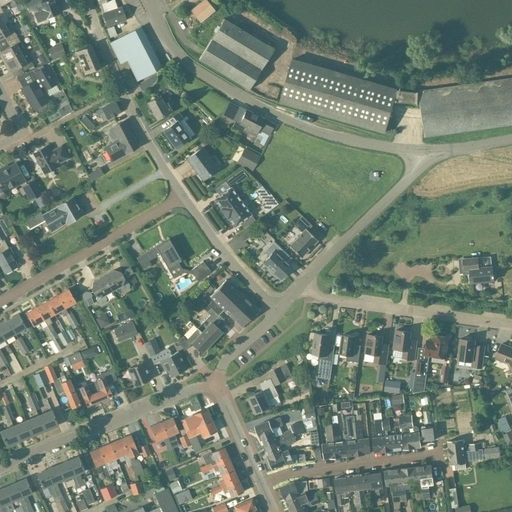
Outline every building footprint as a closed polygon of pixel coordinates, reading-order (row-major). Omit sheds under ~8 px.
[(28,0),(25,2),(28,10),(29,13),(33,11),(37,22),(46,18),(58,13),(53,0),(48,0),(46,1),(45,0),(28,0)] [(114,0),(109,0),(99,3),(106,26),(126,20),(122,7),(117,9),(114,0)] [(214,10),(205,0),(204,0),(191,11),(200,22),(214,10)] [(0,7),(0,26),(5,24),(8,22),(9,21),(0,7)] [(210,48),(209,49),(249,73),(254,65),(255,66),(262,53),(267,45),(227,20),(222,28),(221,28),(214,41),(212,44),(210,48)] [(0,38),(4,37),(7,42),(17,36),(14,31),(10,33),(5,24),(0,26),(0,38)] [(113,26),(106,28),(110,37),(116,35),(113,26)] [(162,67),(141,26),(109,43),(119,63),(126,60),(136,80),(162,67)] [(0,52),(0,55),(4,63),(27,50),(26,50),(25,51),(19,42),(20,41),(17,36),(7,42),(10,47),(0,52)] [(51,60),(66,54),(62,43),(47,49),(51,60)] [(100,67),(91,46),(76,52),(85,73),(100,67)] [(25,51),(4,63),(10,72),(12,71),(20,66),(23,71),(33,65),(31,60),(32,60),(27,50),(25,51)] [(292,58),(283,91),(306,98),(306,100),(312,101),(312,99),(358,113),(358,115),(364,117),(364,115),(388,122),(391,113),(395,98),(398,89),(292,58)] [(38,79),(44,90),(44,91),(57,84),(46,65),(37,70),(33,72),(38,79)] [(156,74),(138,82),(141,90),(159,82),(156,74)] [(511,79),(419,84),(421,122),(511,116),(511,79)] [(47,102),(42,92),(35,81),(23,88),(22,88),(34,110),(35,109),(35,110),(37,112),(39,112),(40,113),(42,113),(44,112),(45,111),(46,110),(47,108),(47,106),(47,104),(46,103),(47,102)] [(179,88),(170,83),(167,87),(176,93),(179,88)] [(171,110),(167,102),(164,104),(159,96),(147,103),(156,119),(171,110)] [(120,113),(120,112),(114,101),(102,108),(104,112),(99,115),(103,120),(107,118),(108,120),(120,113)] [(66,103),(59,106),(63,115),(70,112),(66,103)] [(263,118),(246,109),(239,123),(246,127),(244,130),(254,135),(257,129),(269,135),(274,124),(263,119),(263,118)] [(182,117),(178,113),(168,120),(172,125),(163,131),(175,147),(189,137),(177,121),(182,117)] [(90,121),(86,125),(91,130),(95,126),(90,121)] [(138,147),(124,121),(113,127),(107,130),(114,142),(104,147),(112,161),(138,147)] [(46,146),(33,154),(44,174),(57,167),(56,165),(68,158),(61,146),(50,153),(46,146)] [(201,148),(188,157),(199,171),(197,172),(203,180),(217,169),(201,148)] [(260,156),(244,148),(236,163),(252,171),(260,156)] [(25,181),(16,164),(3,171),(2,169),(0,170),(0,187),(1,188),(0,188),(0,196),(4,197),(7,195),(9,191),(8,190),(25,181)] [(89,181),(102,174),(98,167),(86,173),(89,181)] [(226,178),(230,185),(245,175),(241,169),(226,178)] [(41,195),(33,181),(25,185),(33,199),(41,195)] [(240,201),(231,188),(228,190),(215,199),(221,208),(220,209),(224,213),(240,201)] [(26,221),(30,228),(45,220),(51,232),(66,223),(67,224),(82,215),(82,214),(83,211),(81,207),(78,207),(72,198),(57,206),(57,207),(43,215),(41,213),(26,221)] [(278,204),(274,198),(262,207),(267,213),(278,204)] [(234,226),(251,215),(240,201),(224,213),(227,218),(228,218),(234,226)] [(312,226),(301,216),(293,225),(302,233),(289,246),(301,257),(317,240),(307,231),(312,226)] [(24,244),(28,252),(37,247),(33,239),(24,244)] [(155,247),(136,258),(142,268),(150,264),(148,261),(159,254),(167,268),(178,262),(181,260),(169,239),(155,247)] [(291,258),(273,242),(264,251),(269,256),(263,262),(269,268),(267,270),(276,278),(278,276),(281,278),(291,268),(286,263),(291,258)] [(13,254),(10,248),(6,250),(2,244),(0,245),(0,263),(5,273),(18,266),(11,255),(13,254)] [(493,280),(491,257),(463,259),(464,270),(470,269),(471,282),(493,280)] [(198,281),(211,271),(203,261),(190,271),(198,281)] [(106,275),(105,280),(111,291),(119,287),(121,290),(124,291),(129,289),(129,285),(127,282),(122,280),(123,278),(134,272),(130,266),(120,272),(113,271),(106,275)] [(111,291),(105,280),(99,279),(93,282),(91,289),(95,295),(97,296),(96,299),(98,304),(101,304),(106,302),(106,298),(105,295),(111,291)] [(226,280),(218,288),(249,318),(257,310),(233,287),(227,281),(226,280)] [(249,318),(218,288),(210,297),(213,300),(208,305),(219,315),(224,309),(241,326),(249,318)] [(58,294),(65,308),(75,302),(68,289),(58,294)] [(90,293),(86,291),(80,295),(84,301),(92,296),(90,293)] [(58,294),(47,301),(54,314),(60,311),(63,316),(65,315),(68,313),(65,308),(58,294)] [(148,299),(129,310),(133,316),(151,305),(148,299)] [(54,314),(47,301),(36,307),(47,325),(43,327),(44,327),(47,334),(54,330),(50,324),(52,323),(49,317),(54,314)] [(210,315),(197,328),(213,341),(221,332),(212,322),(214,319),(215,320),(219,316),(218,315),(219,315),(208,305),(205,302),(201,307),(207,312),(210,315)] [(36,307),(25,313),(33,326),(39,323),(42,328),(44,327),(43,327),(47,325),(36,307)] [(68,313),(65,315),(68,321),(71,319),(72,321),(75,319),(71,311),(68,313)] [(18,314),(7,320),(15,334),(26,327),(18,314)] [(110,324),(105,314),(96,319),(100,329),(110,324)] [(71,319),(68,321),(72,329),(76,327),(79,325),(75,319),(72,321),(71,319)] [(0,332),(4,340),(15,334),(7,320),(0,324),(0,332)] [(137,334),(132,322),(114,330),(119,342),(137,334)] [(69,339),(74,337),(71,328),(66,330),(69,339)] [(213,341),(197,328),(185,340),(183,337),(178,339),(184,350),(189,347),(192,343),(201,353),(213,341)] [(58,337),(54,330),(47,334),(51,340),(49,342),(55,353),(61,350),(55,339),(58,337)] [(70,342),(63,330),(57,334),(64,345),(70,342)] [(411,332),(396,330),(394,349),(403,350),(402,359),(415,360),(418,340),(410,339),(411,332)] [(315,333),(312,354),(319,355),(316,377),(330,379),(334,350),(328,350),(329,344),(330,335),(315,333)] [(368,334),(365,353),(375,354),(374,363),(379,363),(376,381),(383,382),(386,364),(387,364),(389,344),(382,343),(382,336),(368,334)] [(356,337),(342,335),(339,354),(347,355),(347,361),(358,362),(361,345),(355,345),(356,337)] [(426,349),(425,355),(429,356),(445,358),(448,337),(434,335),(433,341),(427,340),(426,349)] [(460,339),(458,359),(472,361),(472,367),(482,369),(484,353),(474,352),(474,345),(475,341),(472,340),(472,339),(470,337),(466,336),(464,338),(464,339),(460,339)] [(14,340),(18,347),(25,344),(21,337),(18,339),(14,340)] [(160,352),(154,338),(144,343),(150,356),(160,352)] [(25,344),(18,347),(22,354),(25,352),(29,351),(25,344)] [(511,347),(502,344),(496,359),(508,364),(511,373),(511,347)] [(80,352),(83,360),(98,353),(95,346),(87,349),(80,352)] [(187,369),(178,351),(160,361),(165,371),(167,370),(171,377),(187,369)] [(79,352),(68,357),(70,364),(73,370),(81,367),(83,373),(87,371),(82,359),(79,352)] [(424,391),(427,371),(424,371),(426,359),(417,358),(415,373),(413,389),(412,393),(424,391)] [(148,368),(145,361),(127,369),(134,387),(150,380),(146,369),(148,368)] [(79,402),(81,401),(79,395),(76,396),(74,392),(69,379),(61,382),(59,378),(57,379),(50,364),(43,367),(49,383),(53,381),(58,394),(64,391),(71,408),(80,404),(79,402)] [(292,377),(286,364),(268,372),(275,386),(292,377)] [(96,393),(99,401),(101,401),(101,403),(103,403),(108,401),(108,400),(107,398),(112,396),(107,384),(117,380),(112,369),(95,376),(97,380),(92,383),(96,393)] [(49,383),(43,370),(33,375),(38,387),(49,383)] [(441,374),(440,382),(447,383),(448,375),(441,374)] [(473,383),(476,384),(480,383),(482,377),(475,375),(473,383)] [(484,376),(482,383),(489,385),(491,378),(484,376)] [(279,396),(270,379),(260,384),(263,391),(248,398),(255,413),(271,406),(268,401),(279,396)] [(393,381),(386,381),(385,391),(392,392),(393,381)] [(79,395),(81,401),(83,400),(86,407),(91,405),(92,406),(94,407),(98,405),(99,403),(98,402),(99,401),(96,393),(92,383),(86,385),(85,383),(84,382),(78,384),(78,386),(79,390),(74,392),(76,396),(79,395)] [(9,403),(4,392),(0,393),(0,395),(5,405),(9,403)] [(27,396),(30,404),(36,401),(33,394),(27,396)] [(400,395),(392,396),(393,404),(401,403),(400,395)] [(36,401),(30,404),(33,411),(39,408),(36,401)] [(2,407),(5,415),(11,412),(8,405),(5,406),(2,407)] [(185,431),(211,419),(206,408),(192,415),(180,420),(185,431)] [(303,419),(316,418),(314,408),(301,410),(303,419)] [(51,411),(38,416),(44,430),(57,425),(51,411)] [(11,412),(5,415),(8,422),(11,421),(14,419),(11,412)] [(412,415),(405,416),(409,449),(421,447),(418,428),(416,426),(413,427),(412,415)] [(44,430),(38,416),(25,421),(32,436),(44,430)] [(345,435),(346,441),(348,456),(359,455),(355,422),(354,416),(346,417),(349,434),(345,435)] [(398,450),(409,449),(405,416),(400,417),(402,434),(396,435),(398,450)] [(173,417),(161,422),(172,449),(178,446),(173,434),(179,432),(173,417)] [(269,421),(255,426),(263,447),(294,435),(295,436),(306,433),(303,422),(291,425),(292,429),(280,434),(280,435),(275,437),(272,429),(283,425),(281,417),(269,421)] [(506,417),(498,420),(503,432),(511,429),(506,417)] [(386,451),(398,450),(396,435),(388,436),(387,431),(390,431),(389,418),(382,419),(386,451)] [(186,431),(185,431),(188,436),(199,431),(202,437),(216,431),(211,419),(186,431)] [(375,453),(386,451),(382,419),(374,420),(376,438),(373,438),(375,453)] [(32,436),(25,421),(13,426),(19,441),(32,436)] [(355,422),(359,455),(370,453),(369,438),(363,439),(361,421),(355,422)] [(172,449),(161,422),(149,427),(156,441),(163,439),(168,450),(172,449)] [(332,424),(336,457),(348,456),(346,441),(341,442),(339,423),(332,424)] [(324,459),(336,457),(332,424),(325,425),(327,443),(323,444),(324,459)] [(420,427),(423,442),(435,440),(433,425),(420,427)] [(0,431),(6,447),(19,441),(13,426),(0,431)] [(130,435),(121,439),(132,465),(136,476),(143,473),(139,462),(137,459),(134,460),(133,456),(138,454),(130,435)] [(186,435),(179,438),(183,448),(187,446),(190,445),(186,435)] [(294,435),(263,447),(268,458),(282,453),(280,449),(297,442),(295,436),(294,435)] [(121,439),(110,443),(116,458),(123,455),(128,467),(132,465),(121,439)] [(486,450),(486,449),(485,442),(469,444),(469,448),(464,448),(463,440),(448,441),(449,453),(486,450)] [(110,443),(99,448),(110,475),(114,473),(112,470),(112,469),(119,466),(116,458),(110,443)] [(150,454),(146,445),(146,444),(139,447),(143,457),(150,454)] [(212,466),(229,459),(224,447),(211,453),(213,457),(209,459),(210,463),(212,466)] [(486,449),(486,450),(449,453),(450,465),(466,463),(465,461),(500,457),(499,447),(486,449)] [(110,475),(99,448),(89,452),(98,474),(103,471),(106,476),(110,475)] [(282,453),(268,458),(273,470),(287,464),(297,463),(296,455),(291,455),(289,450),(282,453)] [(78,456),(68,461),(79,488),(83,486),(78,473),(84,471),(78,456)] [(219,470),(221,475),(233,470),(229,459),(212,466),(210,463),(205,465),(207,471),(213,469),(215,472),(219,470)] [(68,461),(57,465),(63,480),(70,477),(75,489),(79,488),(68,461)] [(57,465),(46,470),(57,497),(61,496),(56,483),(63,480),(57,465)] [(431,465),(419,467),(423,499),(424,499),(424,500),(430,499),(428,485),(433,484),(433,480),(431,465)] [(419,467),(408,468),(410,483),(415,482),(417,500),(423,499),(419,467)] [(408,468),(396,469),(400,502),(407,502),(405,490),(410,489),(410,483),(408,468)] [(172,469),(166,471),(170,481),(176,478),(172,469)] [(400,502),(396,469),(385,471),(386,486),(391,485),(393,503),(400,502)] [(57,497),(46,470),(36,474),(42,488),(43,488),(46,496),(51,494),(55,503),(59,502),(57,497)] [(238,481),(233,470),(221,475),(223,480),(219,481),(220,485),(222,488),(238,481)] [(369,473),(358,474),(361,503),(366,502),(365,494),(364,495),(364,489),(371,488),(369,473)] [(369,474),(371,488),(371,490),(375,489),(376,501),(384,500),(381,473),(369,474)] [(361,511),(361,503),(358,474),(346,476),(346,477),(348,491),(355,490),(356,496),(355,496),(356,511),(361,511)] [(349,497),(348,491),(346,477),(335,479),(338,506),(346,505),(345,498),(349,497)] [(26,479),(16,483),(28,511),(32,511),(26,496),(32,493),(26,479)] [(181,490),(177,480),(169,484),(174,494),(181,490)] [(280,487),(285,498),(298,493),(299,493),(304,492),(308,491),(307,488),(306,480),(294,482),(280,487)] [(139,481),(129,484),(133,495),(143,492),(139,481)] [(220,485),(216,487),(217,490),(215,491),(216,493),(223,490),(224,493),(228,492),(231,498),(243,492),(238,481),(222,488),(220,485)] [(5,487),(11,502),(18,499),(23,511),(28,511),(16,483),(15,483),(5,487)] [(116,495),(111,485),(100,489),(105,500),(116,495)] [(6,511),(3,505),(11,502),(5,487),(0,489),(0,507),(2,511),(6,511)] [(94,502),(89,488),(81,491),(87,505),(94,502)] [(176,511),(166,488),(154,494),(160,507),(149,511),(144,511),(142,506),(128,511),(176,511)] [(192,499),(188,490),(175,495),(179,505),(192,499)] [(285,498),(289,509),(317,498),(315,493),(306,497),(304,492),(299,493),(298,493),(285,498)] [(289,509),(290,511),(306,511),(305,508),(310,506),(311,507),(319,503),(317,498),(289,509)] [(87,508),(83,499),(78,501),(76,502),(80,511),(87,508)] [(256,511),(251,499),(234,507),(234,508),(229,510),(229,511),(256,511)] [(335,506),(334,500),(327,502),(329,509),(335,508),(335,506)] [(226,511),(227,511),(224,503),(212,508),(213,511),(226,511)]
